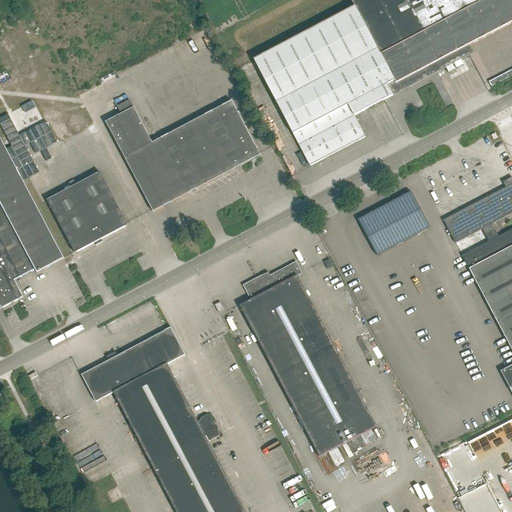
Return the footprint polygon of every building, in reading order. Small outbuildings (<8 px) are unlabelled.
[(511,0),(351,0),(355,6),(253,60),(309,166),(364,137),(353,116),(396,93),(441,69),(467,56),(472,53),(468,45),(511,22),(511,0)] [(440,71),(435,73),(440,84),(445,82),(440,71)] [(154,212),(261,155),(232,101),(152,143),(133,108),(130,110),(126,103),(117,107),(121,114),(105,123),(154,212)] [(0,306),(1,308),(23,297),(15,281),(35,270),(37,274),(64,260),(2,143),(1,141),(0,138),(0,306)] [(47,200),(75,254),(95,243),(96,246),(103,242),(102,240),(128,225),(100,172),(47,200)] [(511,178),(504,183),(506,188),(473,206),(444,221),(456,244),(483,229),(489,242),(462,256),(511,350),(511,366),(502,372),(511,392),(511,178)] [(411,192),(384,207),(358,221),(377,256),(402,243),(430,228),(411,192)] [(324,262),(325,263),(328,269),(333,267),(329,259),(324,262)] [(243,285),(251,301),(240,306),(320,458),(378,428),(298,276),(303,273),(297,262),(271,276),(269,272),(243,285)] [(220,288),(214,275),(203,280),(209,293),(220,288)] [(221,302),(214,305),(219,313),(225,310),(221,302)] [(168,331),(83,376),(97,402),(115,393),(168,365),(186,355),(171,329),(168,331)] [(347,365),(350,363),(346,354),(342,356),(347,365)] [(168,365),(115,393),(144,451),(176,511),(245,511),(209,442),(199,423),(168,365)] [(200,422),(199,423),(209,442),(219,437),(220,434),(211,416),(208,415),(201,419),(200,422)] [(431,480),(436,490),(445,485),(440,475),(431,480)]
